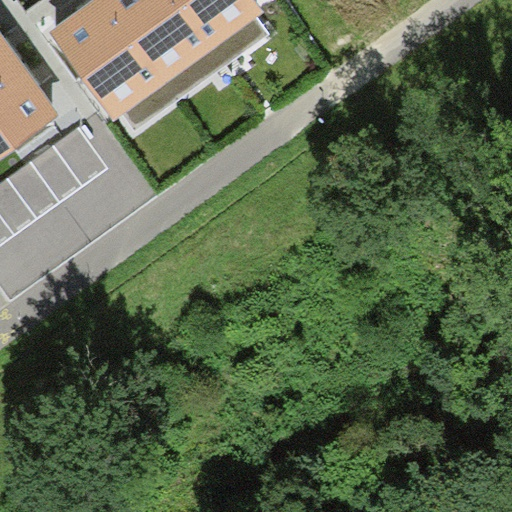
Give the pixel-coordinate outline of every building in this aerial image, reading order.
[(112,0),(94,0),(59,25),(113,102),(163,68),(112,0)] [(187,0),(112,0),(163,68),(211,31),(187,0)] [(187,0),(211,31),(253,0),(187,0)] [(0,69),(19,55),(0,29),(0,69)] [(0,69),(0,144),(55,104),(19,55),(0,69)]
